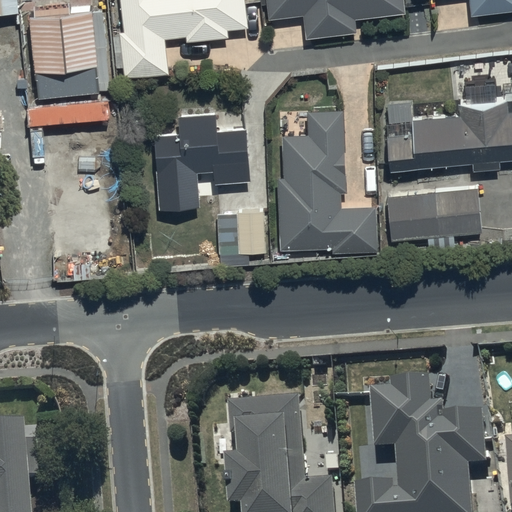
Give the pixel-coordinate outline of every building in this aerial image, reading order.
[(90,0),(82,0),(28,5),(36,91),(99,86),(90,0)] [(119,0),(122,26),(118,27),(123,71),(167,67),(164,34),(184,32),(184,35),(228,30),(227,23),(246,21),(244,0),(119,0)] [(266,0),(268,14),(303,11),(305,32),(355,27),(353,13),(403,7),(402,0),(266,0)] [(511,0),(470,0),(471,8),(511,3),(511,0)] [(412,127),(387,130),(390,164),(471,157),(471,165),(496,163),(496,155),(511,153),(511,106),(507,106),(506,92),(459,97),(460,110),(411,114),(412,127)] [(306,128),(282,129),(284,172),(278,172),(281,245),(333,242),(333,249),(378,247),(376,202),(342,204),(341,190),(347,189),(343,105),(305,107),(306,128)] [(179,127),(153,129),(158,203),(198,200),(196,167),(213,165),(213,176),(248,174),(245,122),(216,124),(215,106),(178,109),(179,127)] [(475,181),(386,190),(391,234),(424,231),(426,243),(454,241),(453,231),(480,228),(475,181)] [(265,207),(217,208),(218,249),(266,248),(265,207)] [(389,385),(373,386),(377,447),(399,445),(402,487),(396,488),(396,479),(358,481),(360,511),(472,511),(469,463),(487,462),(484,408),(445,411),(444,401),(434,402),(432,375),(389,378),(389,385)] [(302,396),(229,401),(232,433),(241,432),(243,455),(230,456),(233,505),(248,505),(248,511),(336,511),(334,476),(307,478),(302,396)] [(0,511),(29,511),(24,423),(0,424),(0,511)]
